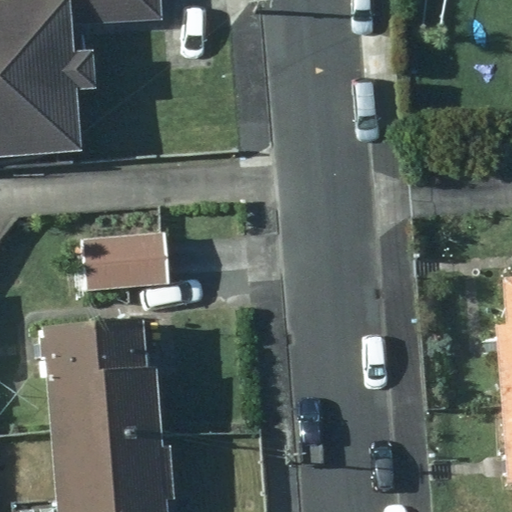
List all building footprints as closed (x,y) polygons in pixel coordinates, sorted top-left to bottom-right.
[(8,0),(9,8),(0,8),(0,164),(70,160),(62,36),(152,30),(149,0),(8,0)] [(163,287),(158,237),(76,246),(80,295),(163,287)] [(511,283),(495,285),(504,407),(511,406),(511,283)] [(33,337),(43,444),(152,436),(147,373),(136,374),(134,328),(33,337)] [(157,511),(152,436),(43,444),(48,511),(157,511)]
